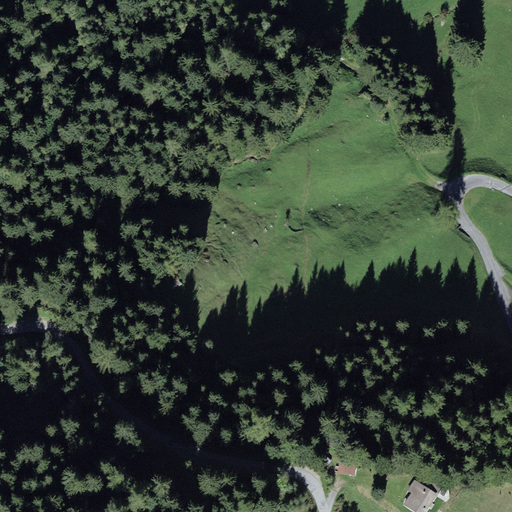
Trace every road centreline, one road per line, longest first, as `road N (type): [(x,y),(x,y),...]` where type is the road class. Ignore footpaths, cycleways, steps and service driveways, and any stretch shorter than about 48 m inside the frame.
road 1 (unclassified): [(324,511),(316,484),(299,473),(191,447),(123,404),(94,380),(59,330),(32,322),(0,330)]
road 2 (unclassified): [(511,190),(475,181),(461,184),(456,196),(511,319)]
